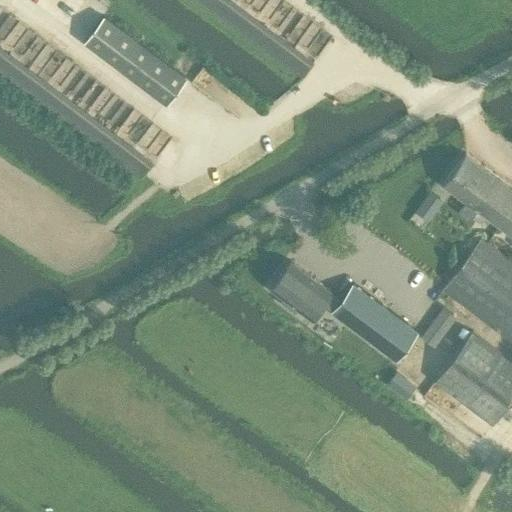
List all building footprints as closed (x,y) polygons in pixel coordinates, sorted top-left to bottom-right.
[(310,66),(221,0),(201,0),(302,76),(310,66)] [(131,32),(112,58),(192,118),(211,92),(131,32)] [(0,53),(0,69),(143,177),(150,167),(0,53)] [(466,201),(457,214),(467,222),(473,214),(478,217),(481,213),(511,235),(511,188),(466,154),(443,184),(466,201)] [(416,212),(430,222),(444,202),(430,192),(416,212)] [(443,289),(454,297),(448,306),(467,319),(473,311),(511,340),(511,259),(482,237),(476,243),(443,289)] [(334,286),(291,253),(270,282),(312,315),(325,298),(335,305),(333,307),(401,359),(423,328),(357,277),(343,295),(333,287),(334,286)] [(421,336),(434,346),(456,317),(443,307),(421,336)] [(494,423),(511,398),(511,360),(472,331),(436,380),(494,423)]
